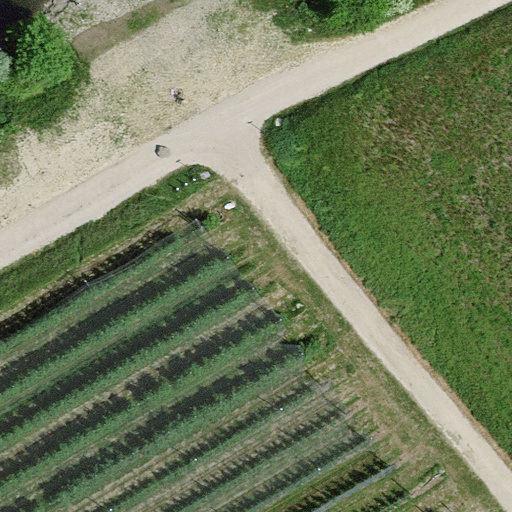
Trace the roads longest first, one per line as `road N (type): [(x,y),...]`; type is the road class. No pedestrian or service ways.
road 1 (track): [(213,129),(511,491)]
road 2 (track): [(475,0),(213,129)]
road 3 (track): [(213,129),(0,246)]
